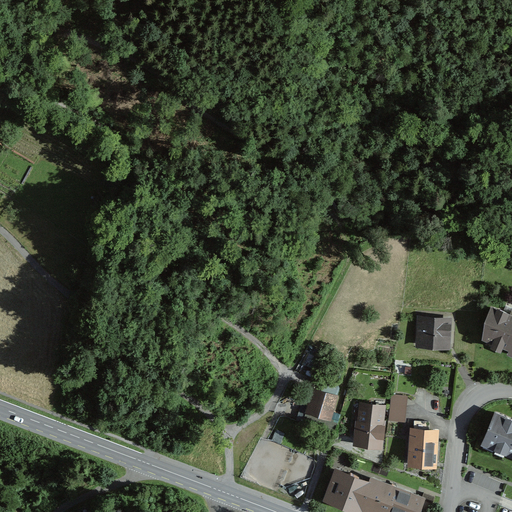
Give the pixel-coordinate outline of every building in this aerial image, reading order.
[(105,261),(98,258),(94,267),(100,270),(105,261)] [(86,292),(90,280),(84,278),(79,289),(86,292)] [(481,340),(492,344),(490,349),(501,353),(503,349),(508,351),(506,356),(511,357),(511,311),(510,311),(508,315),(491,307),(484,323),(481,340)] [(452,317),(417,315),(415,348),(450,350),(452,317)] [(333,433),(340,414),(333,411),(338,395),(335,394),(338,387),(323,382),(321,390),(312,387),(307,403),(304,413),(306,414),(303,423),(333,433)] [(391,394),(388,421),(405,422),(408,396),(391,394)] [(386,405),(359,402),(357,421),(355,421),(352,447),(383,450),(386,421),(384,420),(386,405)] [(511,458),(511,461),(511,462),(511,419),(494,412),(480,446),(494,451),(493,454),(503,458),(504,456),(511,458)] [(414,420),(413,428),(410,427),(407,467),(436,469),(439,429),(429,429),(430,421),(414,420)] [(385,511),(395,486),(370,477),(369,481),(335,468),(322,502),(348,511),(385,511)] [(385,511),(429,511),(435,497),(424,492),(422,496),(395,486),(385,511)]
